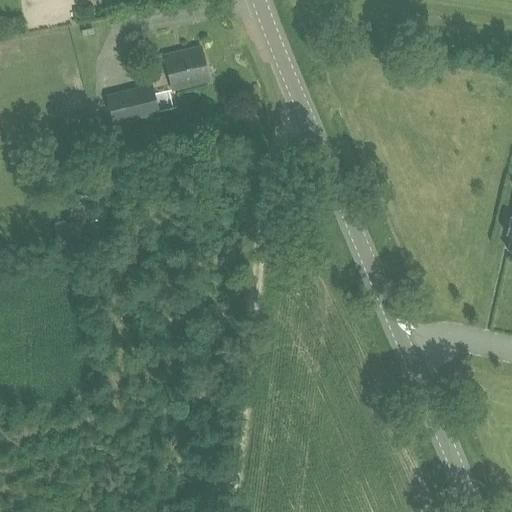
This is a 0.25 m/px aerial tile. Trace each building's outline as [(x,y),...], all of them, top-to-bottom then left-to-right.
[(172,90),(209,81),(201,46),(164,55),(172,90)] [(114,125),(117,124),(161,113),(153,83),(106,94),(114,125)] [(71,130),(93,124),(89,108),(67,113),(71,130)] [(0,136),(2,150),(13,148),(9,128),(0,129),(0,136)] [(57,248),(81,246),(79,221),(54,224),(57,248)]
